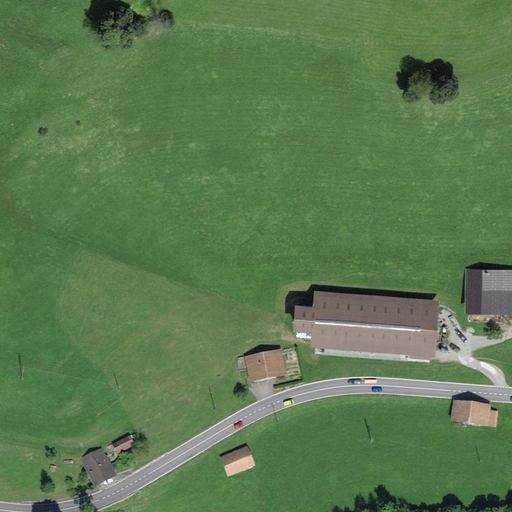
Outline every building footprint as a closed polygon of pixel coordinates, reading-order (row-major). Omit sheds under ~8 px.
[(511,308),(511,270),(469,270),(468,307),(511,308)] [(316,339),(412,346),(411,356),(430,357),(434,305),(319,296),(318,307),(298,306),(296,326),(316,328),(316,339)] [(284,363),(282,354),(249,361),(252,379),(282,373),(280,364),(284,363)] [(493,425),(494,415),(486,413),(486,410),(456,406),(454,420),(493,425)] [(117,452),(132,445),(128,437),(114,445),(117,452)] [(256,465),(247,445),(220,456),(229,477),(256,465)] [(113,474),(101,449),(81,459),(85,467),(88,465),(96,482),(113,474)]
